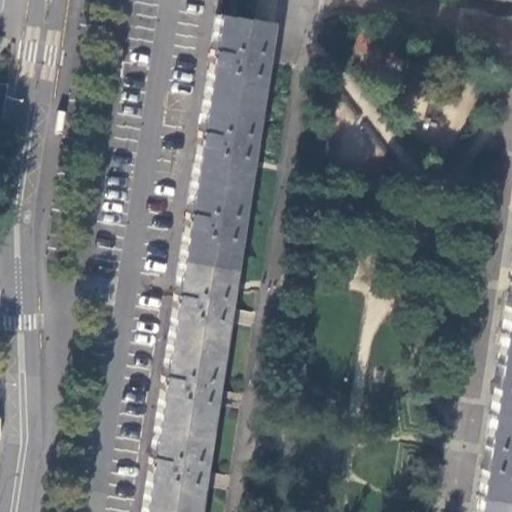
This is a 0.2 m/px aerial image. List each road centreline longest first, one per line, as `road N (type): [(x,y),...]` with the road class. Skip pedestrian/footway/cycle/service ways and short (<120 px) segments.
road 1 (tertiary): [(49,0),(18,210),(19,283)]
road 2 (tertiary): [(13,511),(24,415),(19,283)]
